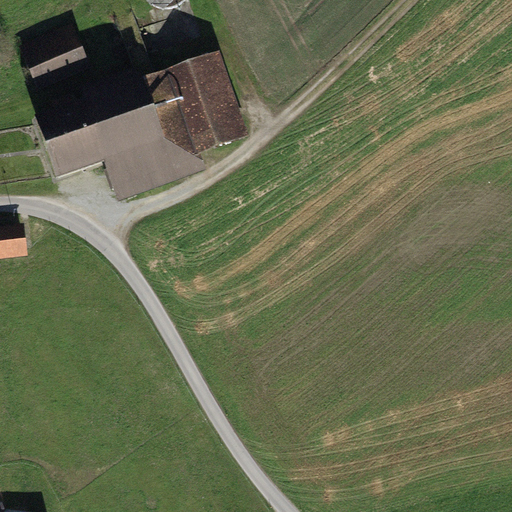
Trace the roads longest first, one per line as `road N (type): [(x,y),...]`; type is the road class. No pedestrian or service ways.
road 1 (unclassified): [(288,511),(218,418),(142,278),(101,231),(48,207),(0,203)]
road 2 (track): [(407,0),(245,156),(101,231)]
